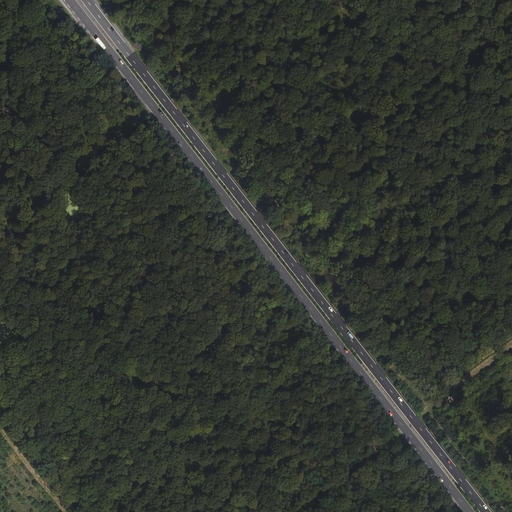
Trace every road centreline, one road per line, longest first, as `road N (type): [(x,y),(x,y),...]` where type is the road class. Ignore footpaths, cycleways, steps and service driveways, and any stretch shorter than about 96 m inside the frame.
road 1 (trunk): [(68,0),(469,511)]
road 2 (trunk): [(485,511),(86,0)]
road 3 (track): [(0,224),(146,111)]
road 4 (track): [(391,437),(296,511)]
